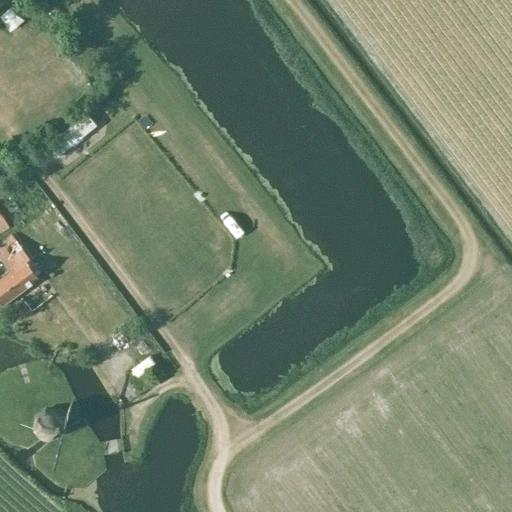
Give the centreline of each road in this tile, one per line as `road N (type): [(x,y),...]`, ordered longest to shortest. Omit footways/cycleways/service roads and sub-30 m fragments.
road 1 (track): [(288,0),(463,225),(471,260),(223,457)]
road 2 (track): [(5,127),(204,392)]
road 3 (track): [(129,402),(139,405),(171,384),(194,386),(221,417),(223,457)]
